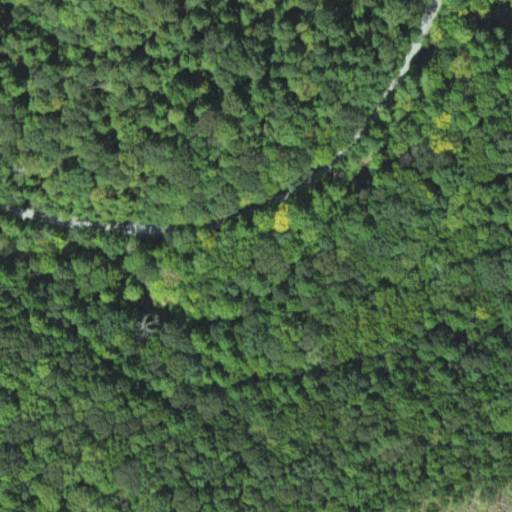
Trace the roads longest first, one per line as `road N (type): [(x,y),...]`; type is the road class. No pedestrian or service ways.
road 1 (residential): [(0,204),(173,228),(295,181)]
road 2 (residential): [(295,181),(377,110),(421,39),(433,0)]
